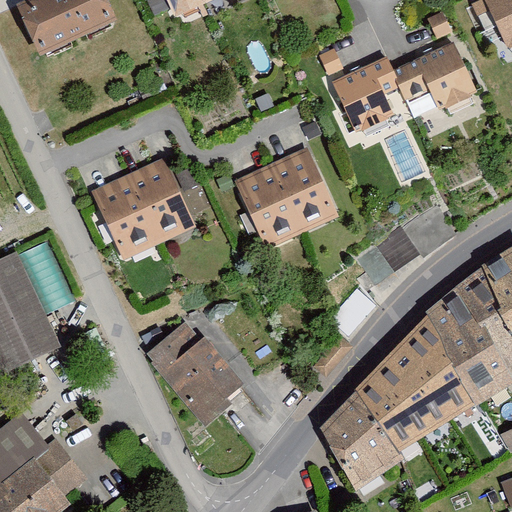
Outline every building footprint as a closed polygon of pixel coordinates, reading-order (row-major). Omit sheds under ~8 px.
[(115,0),(28,0),(25,1),(47,51),(123,18),(115,0)] [(170,0),(179,20),(221,0),(170,0)] [(511,0),(483,0),(472,5),(479,20),(490,14),(507,51),(511,48),(511,0)] [(446,11),(431,18),(441,40),(456,33),(446,11)] [(340,46),(322,55),(359,131),(399,112),(390,93),(403,86),(420,122),(485,92),(461,42),(402,70),(394,53),(353,73),(340,46)] [(273,245),(343,213),(312,146),(242,178),(273,245)] [(128,257),(199,224),(168,157),(97,190),(128,257)] [(399,226),(356,257),(375,284),(419,253),(399,226)] [(45,241),(0,261),(0,378),(67,348),(52,318),(75,307),(45,241)] [(511,252),(487,266),(431,312),(434,317),(328,429),(365,493),(411,460),(405,452),(478,402),(481,410),(511,390),(511,252)] [(332,314),(349,331),(374,307),(357,289),(332,314)] [(189,322),(153,356),(211,418),(250,382),(209,338),(206,341),(189,322)] [(0,511),(65,511),(78,502),(71,494),(89,479),(57,441),(53,444),(25,410),(0,430),(0,511)] [(511,428),(501,435),(511,451),(511,450),(511,428)] [(511,477),(500,483),(511,507),(511,506),(511,477)]
